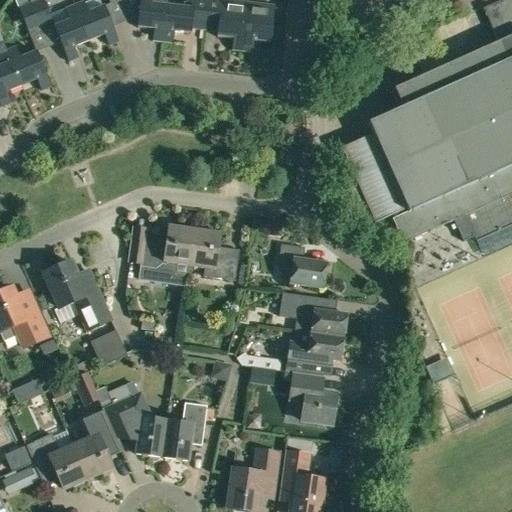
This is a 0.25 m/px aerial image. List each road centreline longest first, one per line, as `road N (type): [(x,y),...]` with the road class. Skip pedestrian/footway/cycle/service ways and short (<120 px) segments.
road 1 (residential): [(343,511),(387,303),(379,280),(308,213)]
road 2 (residential): [(0,164),(54,117),(150,82),(300,85)]
road 3 (residential): [(0,261),(150,197),(308,213)]
road 4 (residential): [(308,213),(312,112),(300,85)]
